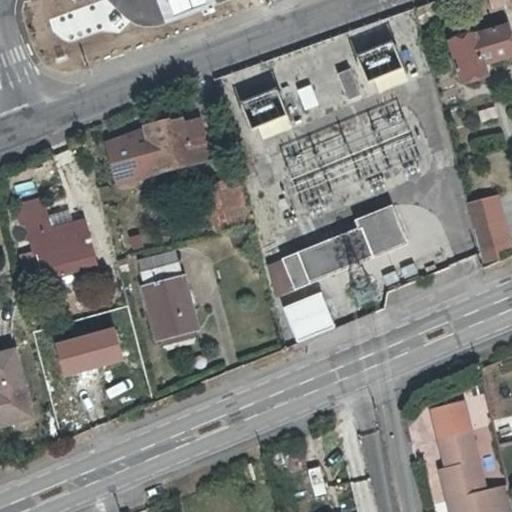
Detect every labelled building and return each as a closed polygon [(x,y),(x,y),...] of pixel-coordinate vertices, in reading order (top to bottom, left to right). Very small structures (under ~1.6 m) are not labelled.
[(511,0),(503,0),(507,12),(511,10),(511,0)] [(511,47),(506,28),(451,46),(462,83),(487,76),(484,64),(511,55),(511,47)] [(348,68),(334,74),(345,99),(359,94),(348,68)] [(309,85),(296,90),(303,109),(316,104),(309,85)] [(253,142),(287,129),(271,88),(238,101),(253,142)] [(171,121),(145,128),(157,174),(210,160),(199,120),(172,127),(171,121)] [(143,128),(104,144),(116,188),(155,177),(143,128)] [(240,183),(206,193),(219,235),(252,226),(240,183)] [(283,294),(405,242),(389,204),(345,223),(347,228),(269,261),(283,294)] [(48,220),(27,225),(41,283),(93,270),(87,245),(91,244),(86,225),(51,233),(48,220)] [(476,228),(486,265),(503,261),(499,249),(511,246),(504,220),(476,228)] [(177,263),(140,273),(156,340),(194,330),(177,263)] [(293,341),(332,326),(318,290),(279,306),(293,341)] [(20,349),(0,354),(0,429),(38,419),(20,349)] [(472,432),(459,435),(462,447),(475,444),(472,432)] [(501,511),(496,490),(487,492),(475,444),(462,447),(459,435),(443,439),(450,469),(446,470),(453,503),(458,502),(460,511),(501,511)] [(511,511),(511,493),(510,487),(496,490),(501,511),(511,511)]
